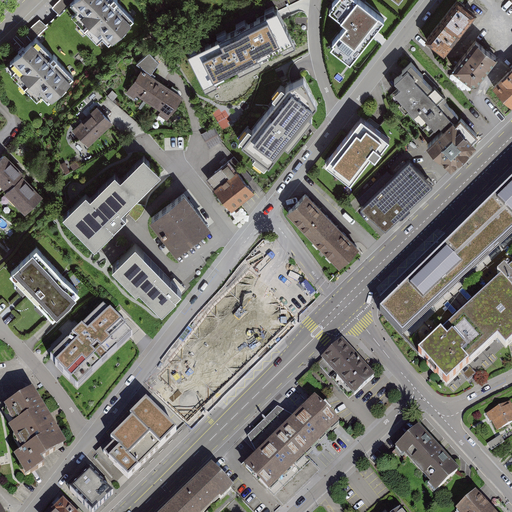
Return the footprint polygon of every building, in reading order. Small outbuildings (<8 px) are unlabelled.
[(100,44),(107,50),(131,26),(105,0),(80,0),(69,11),(75,17),(69,23),(95,50),(100,44)] [(352,66),(390,15),(371,2),(365,8),(354,0),(338,0),(326,16),(339,27),(324,46),(352,66)] [(486,11),(471,0),(460,0),(430,39),(450,55),(486,11)] [(282,15),(277,5),(183,51),(203,93),(298,47),(282,15)] [(42,20),(32,28),(37,34),(47,27),(42,20)] [(74,81),(37,41),(14,62),(21,70),(16,74),(40,101),(47,95),(53,101),(74,81)] [(498,57),(477,41),(455,71),(475,86),(498,57)] [(141,72),(127,91),(168,120),(184,100),(149,77),(157,66),(147,56),(135,68),(141,72)] [(511,65),(492,84),(511,105),(511,65)] [(400,93),(441,135),(432,143),(455,166),(484,138),(415,67),(401,81),(407,86),(400,93)] [(244,151),(276,178),(322,119),(308,84),(301,88),(292,93),(244,151)] [(99,105),(74,128),(91,147),(116,124),(99,105)] [(324,168),(347,189),(387,137),(363,119),(324,168)] [(215,127),(201,135),(210,150),(224,142),(215,127)] [(4,157),(0,160),(0,191),(24,216),(43,199),(4,157)] [(167,177),(150,159),(127,182),(121,176),(97,201),(92,196),(69,219),(101,252),(132,221),(127,216),(167,177)] [(410,161),(364,205),(385,228),(432,184),(410,161)] [(233,162),(211,179),(236,211),(258,194),(233,162)] [(420,350),(511,264),(511,179),(380,309),(420,350)] [(210,230),(184,196),(149,221),(175,256),(210,230)] [(305,196),(287,214),(312,240),(330,222),(305,196)] [(330,222),(312,240),(338,267),(357,249),(330,222)] [(176,283),(142,248),(118,270),(142,295),(146,291),(168,315),(188,295),(187,294),(192,289),(181,278),(176,283)] [(85,293),(43,249),(17,274),(60,318),(85,293)] [(511,264),(420,350),(457,387),(506,342),(511,348),(511,264)] [(262,349),(320,294),(301,274),(290,284),(285,279),(230,331),(213,314),(176,349),(212,387),(257,344),(262,349)] [(56,364),(55,366),(77,389),(133,336),(116,318),(104,305),(78,330),(51,358),(56,364)] [(347,340),(325,359),(358,396),(380,377),(347,340)] [(35,396),(7,411),(17,427),(11,431),(24,455),(15,460),(27,480),(43,471),(40,464),(66,450),(35,396)] [(260,455),(249,468),(271,490),(309,454),(340,424),(320,399),(299,419),(280,409),(251,437),(260,455)] [(511,404),(490,415),(498,432),(511,425),(511,404)] [(118,435),(101,450),(118,468),(127,461),(136,471),(157,451),(148,442),(153,436),(134,416),(116,433),(118,435)] [(423,427),(400,447),(441,492),(463,472),(441,447),(423,427)] [(218,469),(172,511),(218,511),(240,492),(218,469)] [(95,475),(74,495),(89,511),(92,511),(112,493),(95,475)] [(498,511),(482,494),(462,511),(498,511)] [(73,511),(63,501),(51,511),(73,511)]
